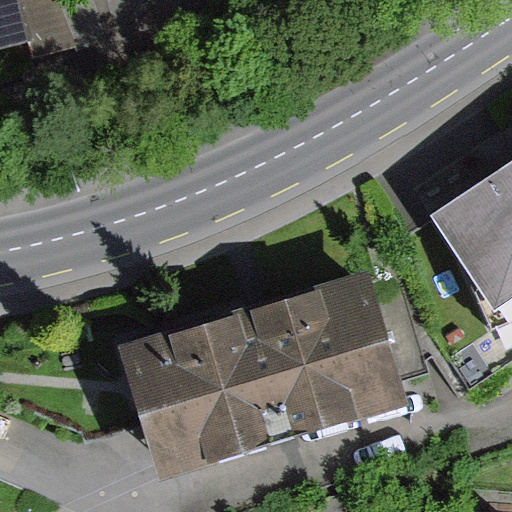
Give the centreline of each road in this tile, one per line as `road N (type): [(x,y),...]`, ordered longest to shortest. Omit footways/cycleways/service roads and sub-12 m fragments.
road 1 (secondary): [(0,260),(151,215),(337,132),(511,20)]
road 2 (residential): [(0,459),(111,505),(196,504),(481,434),(511,417)]
